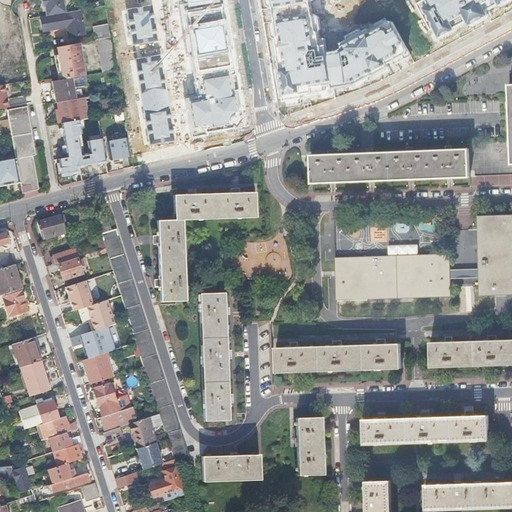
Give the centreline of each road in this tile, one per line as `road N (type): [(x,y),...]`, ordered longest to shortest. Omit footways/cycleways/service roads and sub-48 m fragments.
road 1 (residential): [(338,395),(263,397),(239,436),(219,442),(185,430),(108,186)]
road 2 (residential): [(14,210),(110,511)]
road 3 (residential): [(511,193),(288,197),(276,188),(269,141)]
road 4 (tertiary): [(269,141),(390,98),(511,31)]
road 5 (residential): [(20,7),(55,199)]
road 6 (tertiary): [(108,186),(269,141)]
road 7 (residential): [(502,390),(338,395)]
road 8 (residential): [(269,141),(244,0)]
